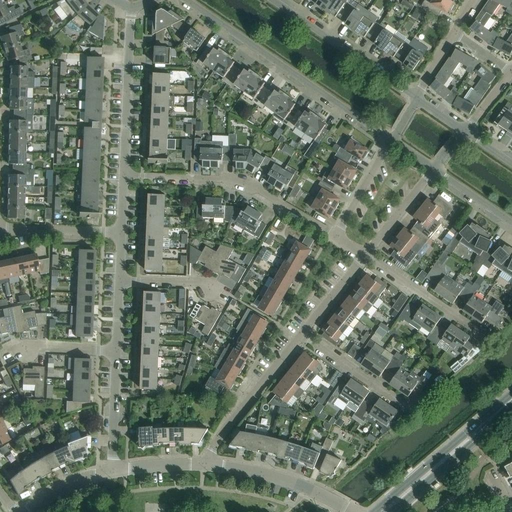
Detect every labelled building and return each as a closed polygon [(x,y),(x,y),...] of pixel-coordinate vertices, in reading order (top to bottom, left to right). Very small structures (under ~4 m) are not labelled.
[(73,19),(87,5),(82,0),(61,0),(56,3),(58,7),(59,6),(67,17),(69,14),(73,19)] [(325,11),(332,0),(313,0),(317,2),(315,4),(325,11)] [(341,19),(351,5),(346,2),(347,0),(332,0),(325,11),(335,17),(336,16),(341,19)] [(447,13),(453,2),(449,0),(424,0),(421,6),(438,16),(441,10),(447,13)] [(488,0),(482,9),(492,16),(499,4),(507,9),(505,12),(509,14),(511,9),(511,0),(511,1),(511,0),(488,0)] [(7,9),(4,3),(0,4),(0,19),(4,17),(7,22),(6,22),(7,23),(24,14),(20,7),(15,10),(13,6),(7,9)] [(354,31),(368,11),(358,4),(355,8),(351,5),(341,19),(346,22),(345,24),(354,31)] [(86,32),(98,15),(87,5),(73,19),(66,25),(72,32),(75,33),(77,33),(79,31),(80,30),(82,27),(86,31),(86,32)] [(484,27),(492,16),(482,9),(475,20),(476,21),(470,29),(484,41),(485,40),(489,43),(496,33),(493,30),(490,33),(484,27)] [(164,10),(160,12),(168,27),(172,25),(182,32),(179,36),(184,40),(192,29),(180,21),(183,20),(184,20),(184,19),(171,10),(170,11),(171,11),(168,12),(164,10)] [(370,39),(382,22),(381,22),(380,25),(375,22),(378,18),(368,11),(354,31),(364,37),(366,36),(370,39)] [(168,27),(160,12),(157,13),(156,18),(154,19),(153,19),(152,35),(153,36),(153,35),(156,33),(156,47),(168,48),(169,41),(164,41),(165,29),(168,27)] [(103,18),(98,15),(86,32),(87,31),(102,40),(102,41),(103,41),(103,27),(105,28),(106,28),(106,20),(105,20),(103,19),(103,18)] [(384,51),(394,35),(397,31),(387,25),(387,26),(382,22),(370,39),(375,42),(374,44),(384,51)] [(0,41),(0,42),(2,50),(20,44),(17,37),(23,35),(20,24),(8,28),(10,34),(0,36),(0,38),(1,41),(0,41)] [(205,39),(192,29),(184,40),(183,42),(197,51),(205,39)] [(399,59),(409,45),(411,41),(410,42),(406,39),(406,38),(397,31),(394,35),(384,51),(393,57),(395,55),(399,59)] [(511,33),(506,42),(498,38),(500,35),(496,33),(489,43),(494,46),(493,47),(510,56),(511,51),(511,33)] [(411,41),(409,45),(399,59),(404,62),(403,64),(411,69),(413,71),(426,51),(411,41)] [(22,51),(20,44),(2,50),(5,57),(6,57),(7,61),(18,58),(19,64),(31,60),(28,49),(22,51)] [(170,64),(171,48),(168,48),(156,47),(155,47),(155,64),(170,64)] [(226,53),(219,48),(218,48),(219,49),(218,51),(214,48),(212,51),(207,47),(196,63),(202,67),(204,64),(214,71),(226,53)] [(449,57),(442,68),(451,74),(459,63),(467,67),(465,70),(469,73),(476,62),(472,59),(472,58),(455,49),(451,58),(449,57)] [(238,68),(233,65),(234,62),(231,60),(232,58),(233,58),(226,53),(214,71),(223,77),(221,80),(227,84),(238,68)] [(86,68),(96,69),(102,69),(102,58),(87,57),(86,68)] [(66,70),(81,71),(81,64),(72,63),(72,59),(67,58),(66,70)] [(481,65),(476,62),(469,73),(472,75),(475,72),(481,78),(474,90),(483,96),(490,85),(489,84),(495,77),(481,64),(481,65)] [(10,66),(10,77),(27,77),(27,66),(10,66)] [(102,69),(96,69),(86,68),(86,79),(95,80),(101,80),(102,69)] [(256,74),(249,69),(249,70),(248,72),(245,69),(243,72),(238,68),(227,84),(232,88),(234,85),(244,92),(256,74)] [(444,86),(451,74),(442,68),(435,78),(436,80),(430,87),(444,99),(449,102),(456,91),(453,89),(450,91),(444,86)] [(154,73),(154,85),(170,85),(170,74),(154,73)] [(268,89),(263,86),(265,83),(261,81),(263,79),(256,74),(244,92),(254,98),(252,101),(257,105),(268,89)] [(33,78),(27,77),(10,77),(10,88),(26,88),(32,88),(33,78)] [(101,80),(95,80),(86,79),(85,90),(95,90),(101,91),(101,80)] [(169,96),(170,85),(154,85),(153,95),(169,96)] [(26,99),(26,88),(10,88),(9,99),(26,99)] [(287,95),(280,90),(279,90),(280,91),(278,93),(275,90),(273,93),(268,89),(257,105),(263,109),(265,106),(274,113),(287,95)] [(101,91),(95,90),(85,90),(85,101),(94,101),(100,102),(101,91)] [(476,107),(483,96),(474,90),(466,101),(458,97),(460,94),(456,91),(449,102),(453,105),(453,106),(469,115),(474,106),(476,107)] [(169,107),(169,96),(153,95),(153,106),(169,107)] [(298,110),(293,107),(295,104),(292,102),(293,100),(294,100),(287,95),(274,113),(272,116),(287,126),(298,110)] [(33,99),(26,99),(9,99),(9,110),(13,110),(13,115),(33,116),(33,99)] [(100,102),(94,101),(85,101),(84,112),(94,112),(100,112),(100,102)] [(168,118),(169,107),(153,106),(153,117),(168,118)] [(506,133),(511,123),(511,112),(504,107),(492,125),(497,128),(498,127),(506,133)] [(317,116),(310,111),(310,112),(309,113),(305,111),(303,114),(298,110),(287,126),(293,130),(295,127),(305,133),(317,116)] [(100,112),(94,112),(84,112),(84,123),(93,123),(93,125),(93,128),(99,128),(99,126),(100,112)] [(33,116),(13,115),(13,121),(9,120),(9,132),(26,132),(32,132),(32,116),(33,116)] [(324,128),(326,125),(322,123),(323,121),(324,121),(317,116),(305,133),(315,140),(312,143),(318,147),(329,131),(324,128)] [(168,128),(168,118),(153,117),(152,128),(168,128)] [(83,139),(99,139),(99,128),(93,128),(84,127),(83,139)] [(167,139),(168,128),(152,128),(152,138),(167,139)] [(25,143),(26,132),(9,132),(8,142),(25,143)] [(337,152),(348,159),(351,154),(362,160),(365,157),(366,157),(368,152),(367,152),(368,151),(361,146),(361,145),(362,146),(363,146),(351,137),(351,138),(352,138),(344,150),(340,147),(337,152)] [(167,150),(167,139),(152,138),(151,149),(167,150)] [(211,168),(212,142),(201,142),(202,139),(195,138),(194,160),(200,160),(200,163),(203,163),(202,167),(211,168)] [(99,139),(83,139),(83,141),(78,141),(78,147),(83,147),(83,150),(98,150),(99,139)] [(25,154),(25,143),(8,142),(8,153),(25,154)] [(222,161),(228,161),(228,146),(223,146),(223,143),(212,142),(211,168),(219,168),(219,164),(222,164),(222,161)] [(245,169),(250,150),(235,149),(235,147),(228,146),(228,161),(233,161),(233,164),(236,165),(236,169),(245,169)] [(290,148),(287,154),(292,157),(295,151),(293,150),(290,148)] [(168,156),(167,156),(167,150),(151,149),(151,155),(150,155),(150,163),(167,163),(168,156)] [(98,150),(83,150),(82,160),(98,161),(98,150)] [(263,172),(271,159),(265,156),(264,158),(250,150),(245,169),(253,173),(254,170),(257,171),(258,169),(263,172)] [(348,159),(337,152),(334,157),(339,160),(333,170),(352,180),(355,175),(354,174),(357,170),(345,164),(348,159)] [(25,165),(25,154),(8,153),(8,164),(12,164),(12,170),(29,170),(29,165),(25,165)] [(274,186),(284,169),(275,164),(276,162),(271,159),(263,172),(268,175),(267,177),(269,179),(267,182),(274,186)] [(98,161),(82,160),(82,171),(97,172),(98,161)] [(300,176),(297,174),(299,172),(287,165),(284,169),(274,186),(282,190),(283,187),(286,188),(287,186),(293,189),(295,184),(300,176)] [(352,180),(333,170),(329,167),(326,172),(323,177),(320,181),(331,188),(334,183),(346,189),(348,185),(349,186),(352,180)] [(33,170),(29,170),(12,170),(12,175),(8,175),(8,186),(24,187),(32,187),(33,187),(33,170)] [(97,172),(82,171),(81,182),(97,183),(97,172)] [(331,188),(320,181),(315,190),(320,193),(317,198),(335,209),(339,204),(338,203),(340,199),(328,193),(331,188)] [(97,183),(81,182),(81,193),(96,193),(97,183)] [(301,187),(295,184),(293,189),(289,195),(295,198),(300,190),(301,187)] [(32,187),(24,187),(8,186),(7,197),(24,197),(24,192),(31,192),(32,187)] [(96,193),(81,193),(80,204),(96,204),(96,193)] [(61,194),(61,208),(72,208),(72,200),(67,199),(67,194),(61,194)] [(149,194),(149,205),(165,206),(165,195),(149,194)] [(24,208),(24,197),(7,197),(7,208),(24,208)] [(213,218),(214,199),(206,198),(206,202),(203,202),(203,205),(197,205),(196,220),(203,220),(203,217),(213,218)] [(317,198),(311,208),(329,218),(331,214),(332,215),(335,209),(317,198)] [(428,198),(420,208),(434,219),(439,214),(445,219),(452,210),(441,200),(440,201),(441,200),(443,202),(439,207),(428,198)] [(229,222),(234,206),(225,206),(225,203),(222,203),(223,199),(214,199),(213,218),(224,218),(224,221),(229,222)] [(96,204),(80,204),(80,209),(79,209),(79,217),(84,217),(86,219),(88,219),(90,217),(96,218),(97,210),(96,210),(96,204)] [(164,217),(165,206),(149,205),(149,216),(164,217)] [(244,229),(255,210),(248,206),(246,210),(243,208),(242,211),(234,206),(229,222),(235,224),(244,229)] [(24,219),(24,208),(7,208),(7,219),(24,219)] [(434,219),(420,208),(413,217),(423,226),(420,231),(432,241),(435,238),(432,235),(437,229),(430,224),(434,219)] [(262,215),(255,210),(244,229),(259,238),(266,225),(261,222),(263,219),(260,218),(262,215)] [(164,227),(164,217),(149,216),(148,227),(164,227)] [(186,229),(191,229),(191,223),(188,223),(189,218),(183,217),(183,222),(186,223),(186,229)] [(487,251),(491,242),(490,241),(493,237),(489,234),(489,233),(477,225),(476,226),(472,223),(469,227),(468,226),(461,233),(459,233),(451,245),(449,244),(444,251),(451,255),(460,242),(477,254),(474,262),(475,262),(470,269),(477,273),(483,265),(490,253),(487,251)] [(163,238),(164,227),(148,227),(148,238),(163,238)] [(432,241),(420,231),(416,236),(405,227),(397,237),(411,248),(415,243),(422,248),(426,242),(430,245),(432,241)] [(418,253),(411,248),(397,237),(390,246),(400,255),(396,260),(406,268),(418,253)] [(163,249),(163,238),(148,238),(147,249),(163,249)] [(291,251),(300,256),(305,259),(308,255),(309,255),(312,250),(296,242),(291,251)] [(212,271),(227,247),(221,245),(216,252),(206,246),(198,260),(208,266),(207,268),(212,271)] [(511,256),(511,248),(508,246),(507,247),(505,245),(502,250),(500,248),(493,256),(490,253),(483,265),(489,269),(492,264),(502,271),(511,256)] [(273,260),(280,250),(275,246),(267,255),(273,260)] [(234,249),(227,247),(212,271),(219,275),(220,273),(238,283),(246,269),(228,259),(234,249)] [(162,260),(163,249),(147,249),(147,259),(162,260)] [(78,250),(78,261),(94,261),(94,251),(78,250)] [(291,251),(285,261),(301,269),(303,265),(302,264),(305,259),(300,256),(291,251)] [(37,261),(36,256),(32,257),(32,255),(25,256),(29,274),(39,272),(40,275),(48,273),(49,259),(37,261)] [(29,274),(25,256),(18,258),(19,260),(15,260),(18,276),(29,274)] [(511,256),(502,271),(511,278),(509,283),(511,284),(511,256)] [(162,271),(162,260),(147,259),(146,270),(162,271)] [(18,276),(15,260),(11,261),(11,260),(4,261),(8,278),(18,276)] [(93,272),(94,261),(78,261),(78,272),(93,272)] [(285,261),(280,270),(294,278),(297,273),(298,274),(301,269),(285,261)] [(443,297),(454,282),(446,276),(445,267),(437,262),(425,278),(437,286),(434,291),(443,297)] [(280,270),(275,279),(290,288),(292,283),(291,283),(294,278),(280,270)] [(93,283),(93,272),(78,272),(77,283),(93,283)] [(367,274),(361,282),(378,297),(387,286),(377,277),(376,277),(377,278),(375,280),(367,274)] [(275,279),(269,289),(283,297),(286,292),(287,293),(290,288),(275,279)] [(378,297),(361,282),(354,290),(359,294),(373,305),(379,297),(378,297)] [(465,296),(470,290),(472,286),(467,282),(463,288),(454,282),(443,297),(453,303),(460,293),(465,296)] [(92,294),(93,283),(77,283),(77,293),(92,294)] [(474,283),(472,286),(470,290),(475,293),(479,286),(474,283)] [(241,285),(234,296),(238,299),(245,287),(241,285)] [(269,289),(264,286),(259,295),(279,307),(282,302),(281,301),(283,297),(269,289)] [(391,286),(388,289),(396,295),(399,292),(391,286)] [(373,305),(359,294),(354,290),(348,298),(362,310),(366,313),(373,305)] [(145,291),(145,302),(160,303),(161,292),(145,291)] [(92,305),(92,294),(77,293),(76,304),(92,305)] [(395,310),(398,312),(408,298),(402,293),(392,308),(395,310)] [(259,295),(256,300),(261,302),(258,308),(272,316),(275,311),(276,311),(279,307),(259,295)] [(472,317),(483,301),(473,295),(463,310),(472,317)] [(362,310),(348,298),(341,306),(355,318),(362,310)] [(492,307),(483,301),(472,317),(482,323),(486,317),(497,325),(502,319),(498,316),(504,306),(496,300),(492,307)] [(160,314),(160,303),(145,302),(144,313),(160,314)] [(91,316),(92,305),(76,304),(76,315),(91,316)] [(432,311),(422,305),(418,311),(408,304),(397,319),(402,323),(404,320),(418,329),(418,330),(419,330),(421,326),(432,311)] [(195,319),(206,325),(201,332),(208,336),(221,313),(215,309),(213,311),(203,305),(195,319)] [(46,324),(46,313),(35,314),(34,311),(22,314),(20,306),(14,307),(19,333),(26,332),(25,329),(37,327),(37,326),(46,324)] [(355,318),(341,306),(335,314),(349,325),(355,318)] [(19,333),(14,307),(7,309),(9,317),(0,318),(0,334),(12,332),(12,335),(19,333)] [(242,320),(257,329),(264,333),(266,328),(265,328),(268,323),(255,315),(256,313),(248,309),(242,320)] [(441,318),(432,311),(421,326),(431,333),(427,338),(432,342),(439,331),(434,328),(441,318)] [(160,325),(160,314),(144,313),(144,324),(160,325)] [(256,313),(255,315),(267,322),(268,320),(256,313)] [(349,325),(335,314),(329,322),(333,326),(343,333),(349,325)] [(91,327),(91,316),(76,315),(75,326),(91,327)] [(264,333),(257,329),(242,320),(236,330),(243,334),(257,342),(260,337),(261,338),(264,333)] [(343,333),(333,326),(329,322),(322,330),(324,332),(321,336),(336,347),(337,346),(336,346),(341,340),(339,338),(343,333)] [(159,336),(160,325),(144,324),(144,335),(159,336)] [(450,346),(460,331),(451,324),(444,335),(439,331),(432,342),(437,345),(441,340),(450,346)] [(90,338),(91,327),(75,326),(75,337),(90,338)] [(470,337),(460,331),(450,346),(466,357),(474,347),(466,342),(470,337)] [(243,334),(238,343),(253,352),(256,347),(255,346),(257,342),(243,334)] [(159,346),(159,336),(144,335),(143,346),(159,346)] [(370,370),(374,365),(381,355),(384,350),(375,344),(375,343),(370,339),(363,350),(368,354),(361,364),(370,370)] [(238,343),(232,352),(246,360),(249,356),(250,356),(253,352),(238,343)] [(347,354),(353,358),(360,348),(354,344),(347,354)] [(158,357),(159,346),(143,346),(143,357),(158,357)] [(187,359),(190,349),(185,348),(183,354),(171,354),(171,358),(187,359)] [(232,352),(226,348),(220,358),(242,370),(245,366),(244,365),(246,360),(232,352)] [(305,352),(298,360),(317,375),(322,369),(321,365),(319,363),(305,352)] [(381,355),(374,365),(370,370),(379,377),(390,362),(381,355)] [(400,357),(399,359),(403,362),(404,363),(407,358),(402,355),(402,356),(400,357)] [(465,356),(458,362),(462,367),(469,361),(465,356)] [(158,368),(158,357),(143,357),(142,367),(158,368)] [(215,367),(216,368),(236,379),(238,374),(239,375),(242,370),(220,358),(215,367)] [(74,359),(73,370),(89,370),(89,359),(74,359)] [(298,360),(292,368),(311,383),(315,387),(322,379),(317,375),(298,360)] [(35,370),(23,369),(22,385),(35,385),(34,397),(43,398),(44,367),(35,367),(35,370)] [(157,379),(158,368),(142,367),(142,378),(157,379)] [(216,368),(206,386),(220,394),(225,386),(231,389),(234,384),(233,384),(236,379),(216,368)] [(292,368),(286,376),(304,391),(311,383),(292,368)] [(402,385),(409,375),(400,368),(389,384),(399,390),(402,385)] [(89,381),(89,370),(73,370),(73,380),(89,381)] [(328,383),(333,388),(343,374),(337,370),(328,383)] [(412,372),(409,375),(402,385),(399,390),(408,397),(418,382),(424,387),(429,380),(423,376),(421,378),(412,372)] [(440,375),(435,379),(439,384),(444,379),(440,375)] [(286,376),(279,384),(293,395),(294,396),(294,395),(297,398),(298,398),(298,399),(304,391),(286,376)] [(157,390),(157,379),(142,378),(141,389),(157,390)] [(360,385),(351,379),(343,389),(338,386),(328,402),(333,405),(340,395),(350,401),(360,385)] [(88,392),(89,381),(73,380),(73,391),(88,392)] [(277,395),(270,403),(288,408),(290,405),(287,403),(293,395),(279,384),(273,392),(277,395)] [(369,392),(360,385),(350,401),(359,407),(369,392)] [(88,403),(88,392),(73,391),(72,402),(66,402),(66,413),(81,408),(81,403),(88,403)] [(378,420),(389,405),(379,399),(369,414),(378,420)] [(398,411),(389,405),(378,420),(388,427),(398,411)] [(352,418),(357,421),(361,414),(356,411),(352,418)] [(357,421),(362,424),(366,418),(361,414),(357,421)] [(170,443),(169,428),(164,428),(158,428),(153,429),(153,426),(152,427),(154,446),(160,445),(160,443),(170,443)] [(154,446),(152,427),(140,428),(139,441),(137,443),(139,445),(139,447),(141,447),(143,449),(145,446),(154,446)] [(186,445),(186,428),(181,428),(175,428),(169,428),(170,443),(179,443),(179,445),(186,445)] [(195,428),(186,428),(186,445),(198,445),(208,429),(195,428)] [(0,445),(12,439),(7,430),(0,433),(0,445)] [(66,444),(67,446),(68,446),(74,462),(80,459),(82,460),(84,458),(85,457),(86,455),(87,453),(86,452),(86,436),(81,438),(78,431),(67,435),(70,443),(66,444)] [(252,451),(256,434),(252,433),(241,432),(230,445),(246,448),(246,450),(252,451)] [(268,452),(272,438),(267,436),(256,434),(252,451),(259,452),(259,450),(268,452)] [(283,458),(288,442),(283,441),(277,439),(272,438),(268,452),(278,455),(277,457),(283,458)] [(322,450),(328,452),(333,441),(326,438),(323,446),(321,449),(322,450)] [(299,462),(304,447),(299,446),(288,442),(283,458),(289,460),(290,458),(299,462)] [(304,447),(299,462),(308,465),(307,467),(314,469),(322,450),(321,449),(323,446),(314,442),(311,450),(309,449),(304,447)] [(68,446),(67,446),(63,448),(57,450),(52,453),(58,467),(67,462),(68,464),(74,462),(68,446)] [(58,467),(52,453),(47,455),(41,458),(36,461),(45,476),(51,472),(50,471),(58,467)] [(328,454),(320,472),(326,475),(327,477),(330,476),(331,477),(332,475),(335,474),(334,472),(342,460),(328,454)] [(45,476),(36,461),(32,464),(26,467),(22,470),(31,483),(38,477),(40,479),(45,476)] [(31,483),(22,470),(16,474),(9,480),(17,496),(24,490),(23,488),(31,483)]
